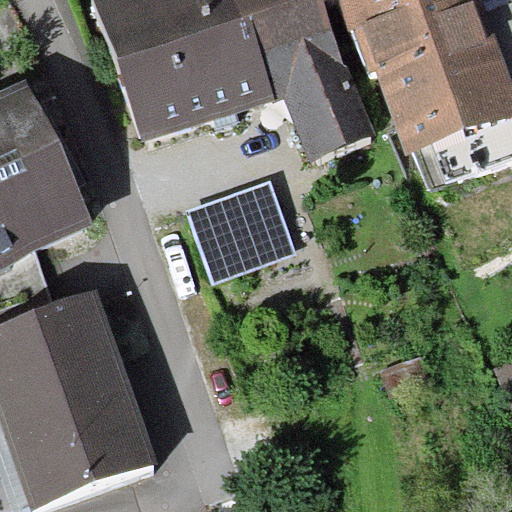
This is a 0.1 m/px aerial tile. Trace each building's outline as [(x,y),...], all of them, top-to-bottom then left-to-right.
[(272,105),(233,0),(97,0),(93,1),(143,147),(272,105)] [(233,0),(272,105),(283,101),(308,169),(378,143),(340,44),(324,0),(233,0)] [(324,0),(340,44),(362,36),(406,162),(511,125),(511,90),(480,0),(324,0)] [(0,274),(100,229),(32,81),(0,95),(0,274)] [(288,257),(263,186),(177,216),(202,287),(288,257)] [(42,511),(165,465),(99,293),(0,330),(0,414),(37,511),(42,511)] [(511,432),(511,361),(484,374),(511,433),(511,432)]
